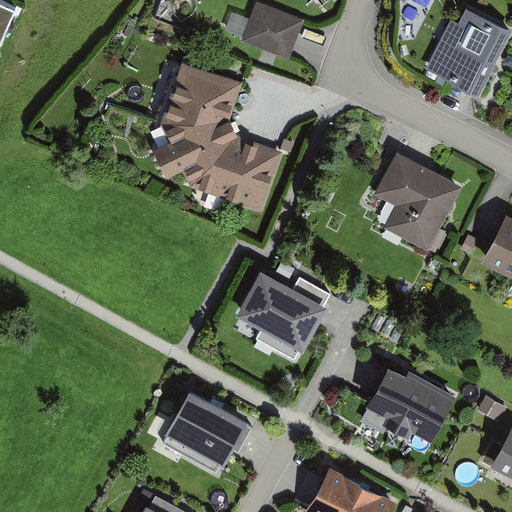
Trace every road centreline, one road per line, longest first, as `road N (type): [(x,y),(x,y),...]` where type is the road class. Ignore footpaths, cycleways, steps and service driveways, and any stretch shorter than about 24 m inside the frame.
road 1 (residential): [(0,257),(299,421)]
road 2 (residential): [(511,164),(363,88),(346,51),(364,0)]
road 3 (residential): [(299,421),(464,511)]
